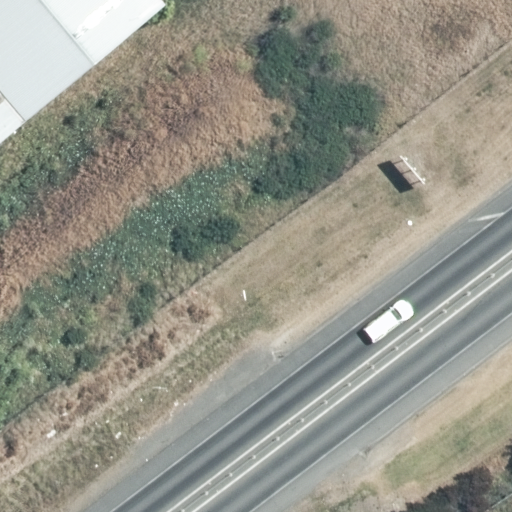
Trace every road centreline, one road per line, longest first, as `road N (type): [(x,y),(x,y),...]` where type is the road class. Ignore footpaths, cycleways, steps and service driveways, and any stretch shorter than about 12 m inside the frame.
road 1 (trunk): [(121,511),(511,214)]
road 2 (trunk): [(511,284),(215,511)]
